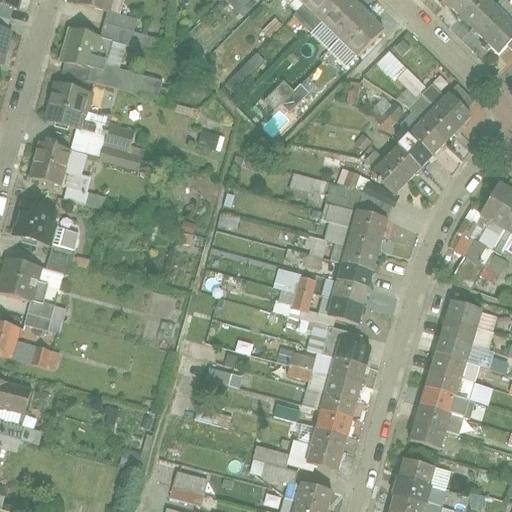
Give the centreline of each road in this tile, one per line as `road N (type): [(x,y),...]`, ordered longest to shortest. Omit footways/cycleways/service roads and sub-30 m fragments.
road 1 (residential): [(511,127),(433,240),(359,511)]
road 2 (residential): [(0,193),(55,0)]
road 3 (residential): [(511,116),(397,0)]
